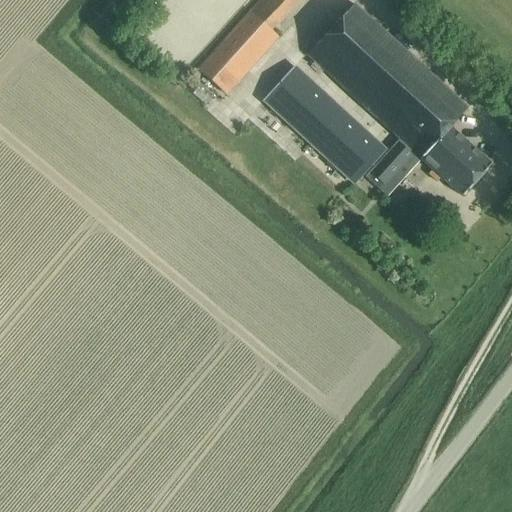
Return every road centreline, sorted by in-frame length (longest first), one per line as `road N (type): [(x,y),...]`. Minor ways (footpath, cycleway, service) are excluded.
road 1 (track): [(427,461),(511,305)]
road 2 (unclassified): [(409,511),(511,378)]
